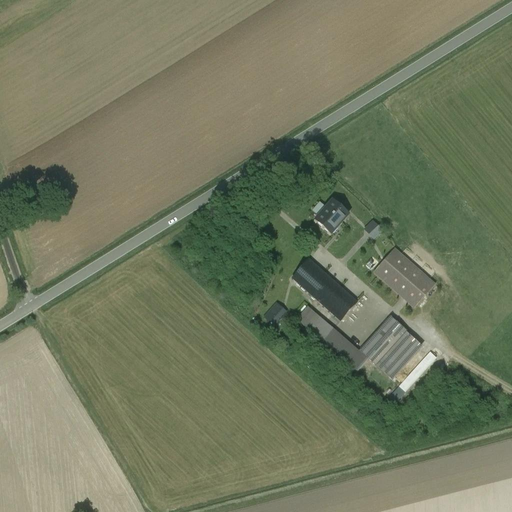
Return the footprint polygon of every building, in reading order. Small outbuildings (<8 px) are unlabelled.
[(348,216),(332,202),(315,222),(331,236),(348,216)] [(434,286),(394,251),(373,273),(414,309),(434,286)] [(359,303),(308,261),(292,279),(342,323),(359,303)] [(284,313),(276,306),(265,318),(274,326),(284,313)] [(313,316),(306,310),(298,320),(305,326),(313,316)] [(407,334),(390,319),(360,353),(368,360),(392,382),(421,349),(406,335),(407,334)] [(360,353),(335,331),(324,343),(357,372),(368,360),(360,353)] [(405,392),(436,358),(429,352),(398,386),(405,392)]
